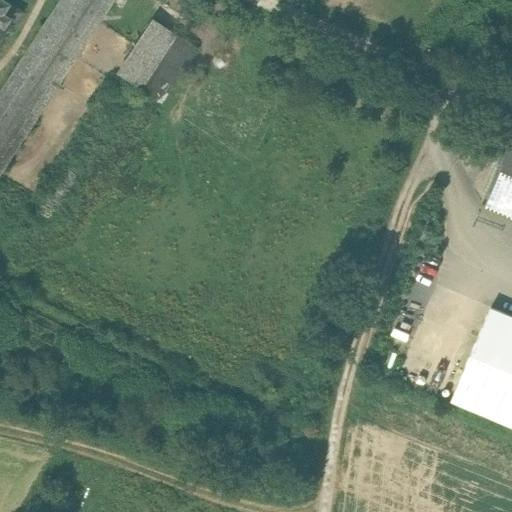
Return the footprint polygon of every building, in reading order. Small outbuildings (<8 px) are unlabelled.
[(60,0),(0,92),(0,107),(70,0),(60,0)] [(70,0),(0,107),(0,172),(113,0),(70,0)] [(0,0),(0,41),(14,20),(17,22),(24,11),(6,0),(0,0)] [(154,18),(118,72),(142,88),(177,34),(154,18)] [(511,139),(484,205),(511,216),(511,139)] [(511,315),(491,307),(452,400),(511,425),(511,315)]
